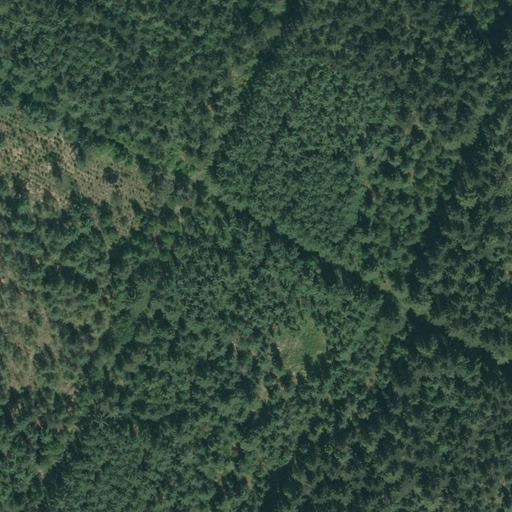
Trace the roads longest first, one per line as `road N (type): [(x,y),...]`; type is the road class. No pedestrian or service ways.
road 1 (track): [(0,72),(511,369)]
road 2 (track): [(63,511),(202,184),(295,0)]
